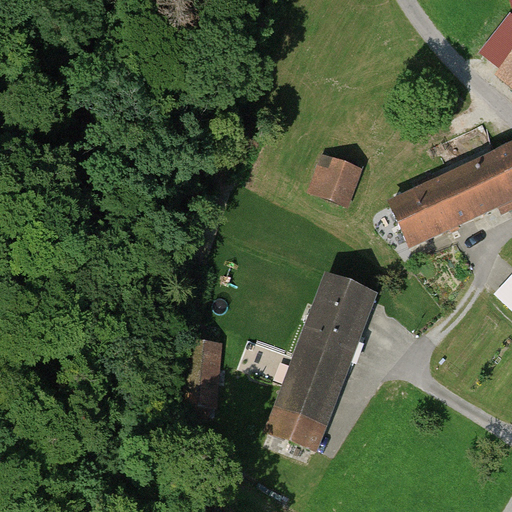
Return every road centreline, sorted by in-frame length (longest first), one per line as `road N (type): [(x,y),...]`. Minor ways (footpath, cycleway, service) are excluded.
road 1 (track): [(332,453),(361,393),(447,327),(491,245),(511,225)]
road 2 (track): [(389,318),(380,345),(389,368),(511,433)]
road 3 (unclassified): [(407,0),(460,70),(511,116)]
